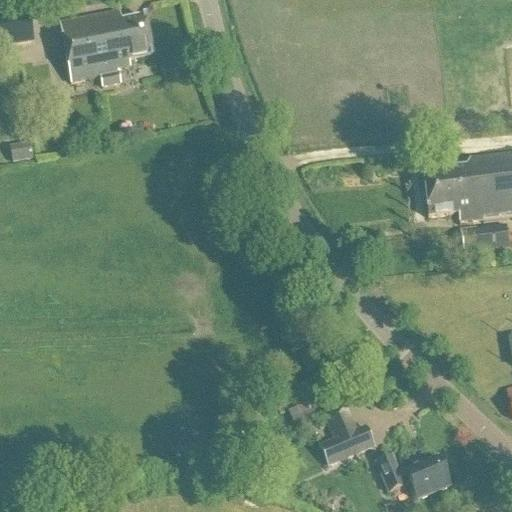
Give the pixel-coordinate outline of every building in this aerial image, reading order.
[(119,24),(117,15),(59,27),(71,86),(99,81),(101,90),(121,85),(118,72),(129,69),(128,65),(152,61),(143,19),(119,24)] [(0,22),(0,53),(35,48),(30,17),(0,22)] [(511,220),(511,157),(466,163),(461,171),(419,176),(424,223),(454,220),(454,227),(511,220)] [(505,230),(460,234),(462,259),(507,254),(505,230)] [(327,471),(373,451),(364,431),(356,435),(344,408),(322,418),(334,444),(319,451),(327,471)] [(220,447),(174,452),(177,476),(222,472),(220,447)] [(398,479),(391,461),(376,468),(388,497),(409,489),(416,505),(449,491),(437,463),(398,479)] [(262,495),(264,491),(270,495),(278,482),(251,466),(241,483),(260,494),(262,495)]
